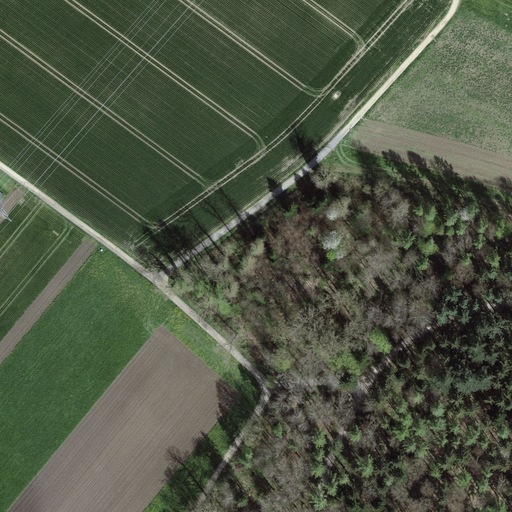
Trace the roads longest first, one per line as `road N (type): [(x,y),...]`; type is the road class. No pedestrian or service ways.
road 1 (track): [(151,278),(329,149),(456,0)]
road 2 (track): [(151,278),(0,165)]
road 3 (track): [(511,302),(425,329),(393,351),(361,390)]
road 4 (track): [(262,385),(151,278)]
road 5 (track): [(188,511),(259,408),(262,385)]
road 6 (track): [(361,390),(315,511)]
